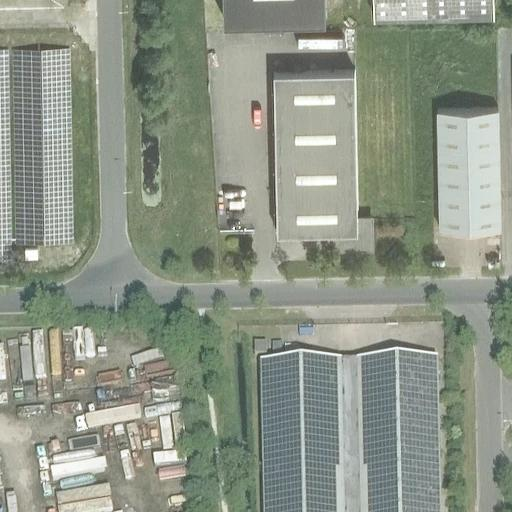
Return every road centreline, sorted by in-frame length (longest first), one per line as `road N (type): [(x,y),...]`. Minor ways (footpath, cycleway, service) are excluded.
road 1 (unclassified): [(112,295),(488,289)]
road 2 (unclassified): [(112,295),(106,0)]
road 3 (unclassified): [(488,289),(491,511)]
